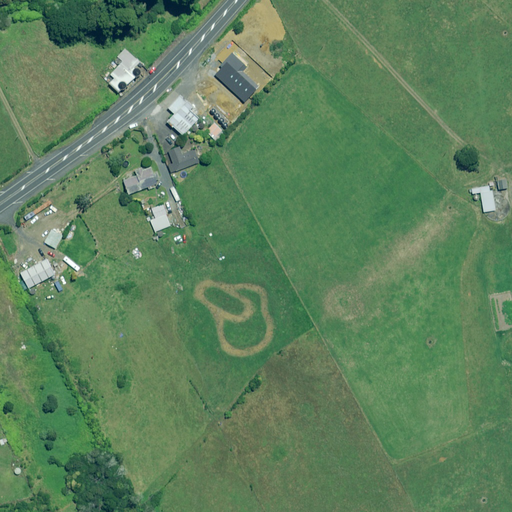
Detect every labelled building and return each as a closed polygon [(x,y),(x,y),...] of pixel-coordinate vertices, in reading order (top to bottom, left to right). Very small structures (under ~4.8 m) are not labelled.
[(139,62),(125,49),(114,61),(119,66),(111,74),(115,78),(110,84),(119,93),(135,76),(130,72),(139,62)] [(179,118),(171,127),(188,141),(204,122),(197,116),(201,111),(184,96),(171,111),(179,118)] [(222,131),(214,123),(206,132),(214,139),(222,131)] [(182,154),(180,147),(168,151),(173,163),(168,165),(171,173),(200,162),(195,149),(182,154)] [(157,184),(151,167),(143,170),(143,167),(135,170),(137,176),(131,178),(130,176),(123,179),(129,194),(157,184)] [(507,179),(498,180),(499,189),(508,188),(507,179)] [(490,191),(489,186),(472,189),(473,194),(481,193),(484,212),(496,210),(493,191),(490,191)] [(170,226),(162,205),(152,209),(156,219),(151,221),(155,232),(170,226)] [(55,274),(47,260),(21,273),(29,288),(55,274)] [(23,470),(17,466),(13,472),(19,476),(23,470)]
